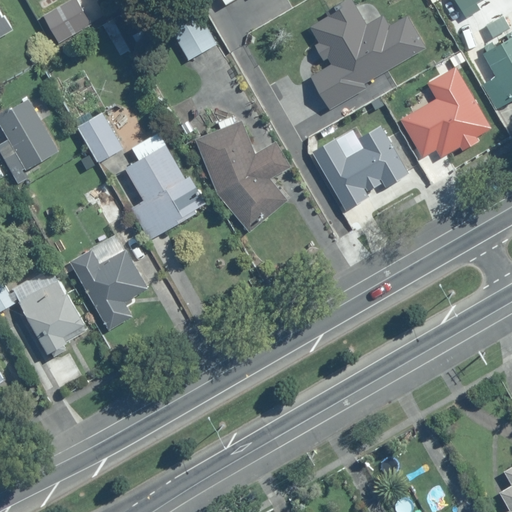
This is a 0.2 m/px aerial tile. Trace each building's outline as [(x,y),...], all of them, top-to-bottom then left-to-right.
[(315,23),(311,17),(292,28),(308,54),(315,49),(341,92),(375,72),(377,75),(400,61),(397,55),(364,0),(356,0),(338,11),(331,0),(299,0),(306,12),(315,7),(322,18),(315,23)] [(0,34),(14,27),(5,11),(4,12),(0,5),(0,34)] [(134,8),(105,26),(124,56),(153,37),(134,8)] [(487,21),(494,36),(511,28),(504,13),(487,21)] [(191,60),(194,59),(218,43),(204,22),(178,39),(191,60)] [(496,106),(506,101),(511,97),(511,35),(484,50),(497,75),(484,83),(496,106)] [(60,148),(30,96),(0,111),(0,119),(10,137),(26,165),(27,167),(60,148)] [(102,112),(79,125),(108,174),(130,161),(102,112)] [(197,137),(219,190),(249,228),(288,198),(271,176),(293,163),(277,138),(257,150),(244,119),(239,121),(236,115),(220,121),(222,127),(197,137)] [(149,237),(179,219),(208,202),(192,175),(187,177),(159,131),(133,146),(140,157),(127,165),(148,199),(132,209),(149,237)] [(23,167),(26,165),(10,137),(0,141),(0,146),(20,180),(28,175),(23,167)] [(108,180),(84,194),(92,207),(95,205),(107,225),(127,213),(108,180)] [(73,260),(74,263),(111,326),(132,314),(124,299),(149,285),(128,248),(124,250),(116,235),(73,260)] [(23,301),(21,302),(50,351),(55,348),(57,353),(69,347),(65,341),(68,340),(64,333),(86,320),(54,264),(15,287),(23,301)] [(0,311),(17,301),(16,299),(0,272),(0,311)] [(511,506),(511,508),(504,511),(511,511),(511,466),(507,470),(511,479),(511,483),(502,489),(511,506)]
